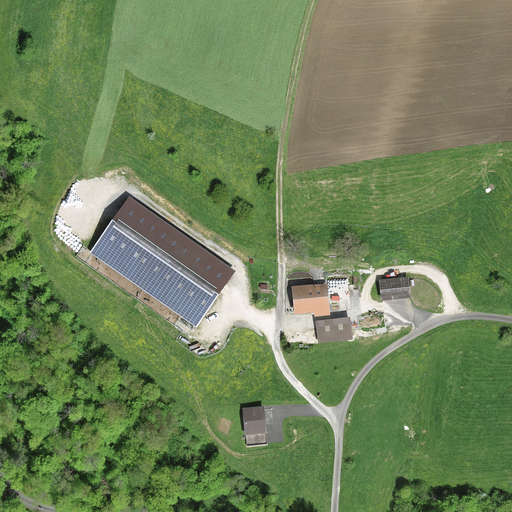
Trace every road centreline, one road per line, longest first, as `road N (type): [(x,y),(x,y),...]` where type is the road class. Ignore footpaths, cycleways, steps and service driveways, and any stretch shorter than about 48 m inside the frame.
road 1 (residential): [(334,511),(338,424),(357,378),(426,327),(464,316),(511,320)]
road 2 (track): [(312,0),(280,153),(280,262)]
